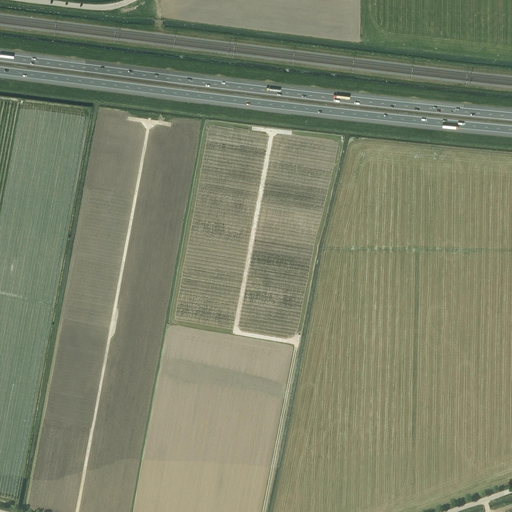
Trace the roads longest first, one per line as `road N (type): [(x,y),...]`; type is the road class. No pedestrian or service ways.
road 1 (motorway): [(511,116),(0,57)]
road 2 (motorway): [(0,70),(511,128)]
road 3 (track): [(77,511),(148,121)]
road 4 (track): [(263,511),(297,342)]
